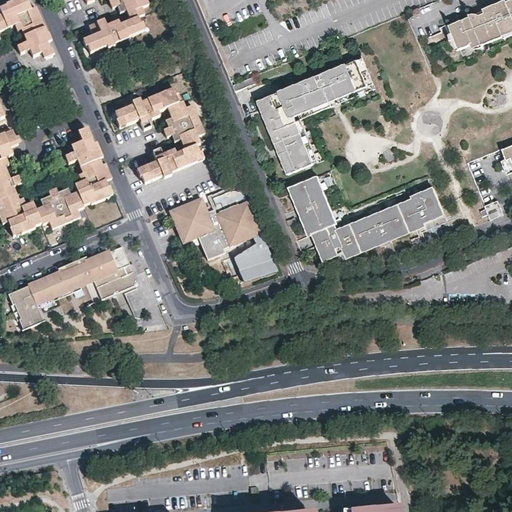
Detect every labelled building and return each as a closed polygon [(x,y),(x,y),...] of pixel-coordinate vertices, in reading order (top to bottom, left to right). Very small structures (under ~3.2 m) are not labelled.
[(21,0),(6,6),(7,7),(0,10),(0,11),(2,16),(0,16),(0,120),(5,119),(0,107),(0,33),(15,27),(21,24),(24,30),(22,31),(27,44),(17,48),(20,56),(30,52),(33,59),(43,54),(50,51),(47,44),(33,10),(29,12),(27,6),(23,7),(21,1),(21,0)] [(84,0),(87,5),(95,2),(93,0),(114,0),(109,2),(111,6),(112,10),(117,8),(123,6),(126,12),(130,21),(119,25),(118,23),(107,27),(104,21),(95,25),(89,27),(93,38),(88,40),(90,45),(87,47),(90,54),(112,45),(113,47),(119,44),(118,42),(142,32),(140,26),(144,25),(142,18),(145,17),(142,9),(148,6),(145,0),(84,0)] [(511,0),(506,2),(506,0),(483,9),(485,13),(480,15),(478,14),(475,13),(473,14),(469,15),(470,17),(449,26),(454,39),(449,41),(451,45),(452,47),(454,49),(455,50),(456,51),(489,37),(491,42),(504,36),(511,32),(511,0)] [(120,15),(126,12),(123,6),(117,8),(120,15)] [(21,24),(15,27),(17,33),(22,31),(24,30),(21,24)] [(147,24),(144,25),(140,26),(142,32),(149,29),(147,24)] [(53,57),(50,51),(43,54),(46,60),(53,57)] [(361,59),(257,101),(287,175),(313,164),(294,116),(372,85),(361,59)] [(231,85),(234,91),(256,83),(253,76),(236,83),(231,85)] [(175,90),(168,93),(171,99),(176,97),(178,97),(175,90)] [(115,115),(118,122),(123,120),(126,127),(139,122),(144,132),(146,131),(151,129),(149,122),(160,118),(158,113),(167,110),(171,119),(174,127),(167,130),(164,132),(166,136),(167,139),(170,138),(171,137),(177,135),(180,142),(185,152),(176,156),(174,152),(163,156),(160,150),(156,152),(153,153),(157,164),(143,169),(146,176),(142,178),(145,185),(170,174),(197,163),(194,157),(200,155),(196,147),(201,145),(198,138),(205,135),(193,108),(186,111),(183,103),(179,105),(176,97),(171,99),(168,93),(141,104),(140,101),(132,105),(133,107),(115,115)] [(164,122),(167,130),(174,127),(171,119),(164,122)] [(118,122),(116,123),(119,130),(126,127),(123,120),(118,122)] [(103,197),(103,196),(100,189),(103,187),(107,186),(106,183),(108,182),(87,130),(79,133),(83,143),(72,148),(75,154),(65,158),(68,166),(78,162),(83,175),(87,174),(89,181),(82,184),(75,187),(78,194),(70,197),(61,201),(58,194),(56,190),(48,193),(50,198),(53,204),(43,209),(36,212),(33,204),(26,207),(15,211),(13,204),(19,202),(13,188),(22,185),(19,177),(10,181),(5,168),(0,170),(0,162),(6,160),(13,157),(10,149),(18,146),(12,132),(0,137),(0,208),(0,209),(0,217),(3,225),(8,224),(9,227),(15,224),(19,232),(19,233),(34,227),(33,225),(40,222),(40,224),(47,221),(50,228),(78,216),(76,209),(82,206),(82,205),(88,202),(89,203),(103,197)] [(180,142),(177,135),(171,137),(174,144),(180,142)] [(511,146),(503,150),(506,159),(507,160),(511,159),(511,161),(511,146)] [(202,154),(200,155),(194,157),(197,163),(204,160),(202,154)] [(511,173),(511,161),(511,159),(507,160),(506,159),(501,161),(506,175),(511,173)] [(0,170),(5,168),(9,167),(6,160),(0,162),(0,170)] [(146,176),(143,169),(137,172),(140,179),(142,178),(146,176)] [(87,174),(83,175),(79,177),(82,184),(89,181),(87,174)] [(414,199),(379,213),(380,217),(374,219),(372,216),(337,230),(335,225),(337,224),(329,203),(325,205),(323,198),(326,197),(317,176),(290,187),(299,208),(302,214),(301,215),(310,235),(314,234),(322,255),(327,252),(330,258),(339,254),(337,249),(343,246),(346,251),(348,258),(383,243),(386,241),(390,240),(390,241),(416,230),(425,226),(424,223),(421,217),(428,214),(430,220),(436,218),(440,216),(437,211),(443,208),(434,188),(413,197),(414,199)] [(100,189),(103,196),(110,193),(107,186),(103,187),(100,189)] [(70,197),(67,191),(58,194),(61,201),(70,197)] [(53,204),(50,198),(40,202),(43,209),(53,204)] [(15,211),(26,207),(23,200),(19,202),(13,204),(15,211)] [(182,246),(190,243),(198,240),(199,244),(207,261),(223,255),(222,249),(227,247),(228,249),(260,235),(247,203),(215,216),(213,211),(206,214),(201,200),(167,214),(182,246)] [(499,216),(497,211),(488,215),(490,220),(499,216)] [(430,220),(428,214),(421,217),(424,223),(430,220)] [(15,224),(9,227),(8,227),(11,235),(19,232),(15,224)] [(130,261),(122,242),(93,254),(85,258),(93,276),(101,295),(138,280),(133,268),(131,268),(128,261),(130,261)] [(346,251),(343,246),(337,249),(339,254),(346,251)] [(230,256),(228,249),(227,247),(222,249),(223,255),(225,258),(230,256)] [(93,276),(85,258),(78,261),(86,279),(93,276)] [(78,261),(8,290),(12,300),(14,300),(20,314),(18,314),(23,325),(43,317),(36,299),(86,279),(78,261)]
